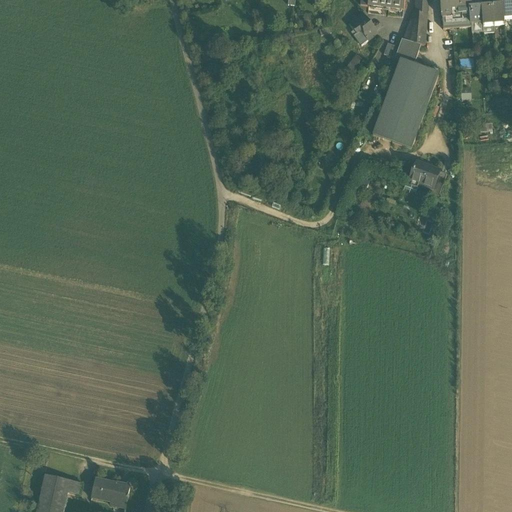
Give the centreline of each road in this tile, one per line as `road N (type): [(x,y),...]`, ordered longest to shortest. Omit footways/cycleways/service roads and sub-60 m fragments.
road 1 (unclassified): [(170,0),(223,194),(216,273),(151,511)]
road 2 (track): [(341,511),(89,455)]
road 3 (track): [(223,194),(306,224),(323,221),(355,160)]
